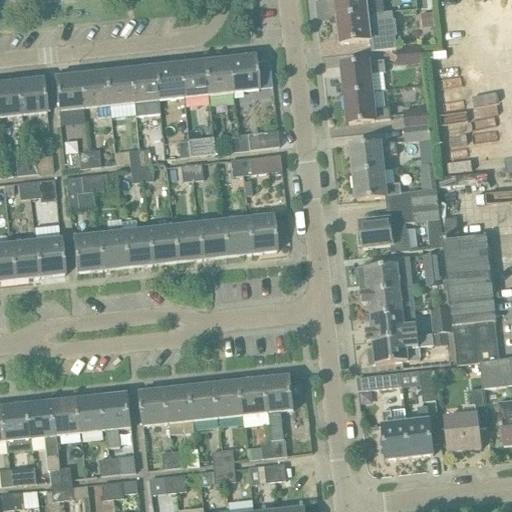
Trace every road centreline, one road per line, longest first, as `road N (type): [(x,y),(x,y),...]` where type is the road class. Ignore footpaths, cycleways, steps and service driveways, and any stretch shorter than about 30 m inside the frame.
road 1 (residential): [(320,313),(286,0)]
road 2 (residential): [(219,0),(198,38),(0,60)]
road 3 (residential): [(343,508),(320,313)]
road 4 (residential): [(199,325),(169,314),(50,325),(22,343)]
road 5 (residential): [(199,325),(172,341),(53,352),(22,343)]
road 6 (residential): [(343,508),(511,489)]
road 7 (residential): [(320,313),(199,325)]
